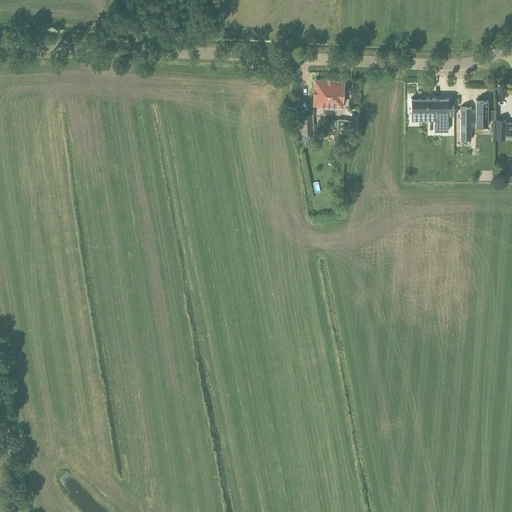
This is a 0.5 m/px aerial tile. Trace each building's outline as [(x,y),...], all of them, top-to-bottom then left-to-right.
[(330,105),(342,105),(344,80),(333,79),(326,78),(326,79),(315,78),(313,103),(322,104),(322,107),(330,107),(330,105)] [(460,107),(460,139),(471,139),(471,124),(476,124),(476,125),(488,125),(488,119),(494,119),(494,110),(488,110),(488,101),(476,101),(476,108),(472,108),(471,108),(471,107),(460,107)] [(450,137),(450,103),(413,102),(413,121),(437,121),(437,137),(450,137)] [(313,133),(312,114),(301,115),(302,133),(313,133)] [(496,119),(495,139),(505,139),(505,137),(511,137),(511,125),(506,125),(506,120),(496,119)]
